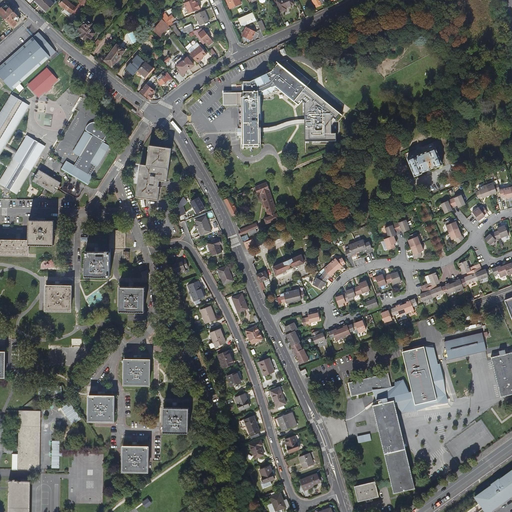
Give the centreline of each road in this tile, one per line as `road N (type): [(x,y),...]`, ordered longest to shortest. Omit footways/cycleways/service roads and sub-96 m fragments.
road 1 (residential): [(146,254),(186,245),(215,290),(299,508)]
road 2 (residential): [(157,115),(193,159),(265,315)]
road 3 (residential): [(123,428),(112,365),(157,321),(159,288),(146,254)]
road 4 (residential): [(265,315),(340,492)]
road 5 (residential): [(15,0),(157,115)]
road 6 (residential): [(0,210),(89,211),(112,172)]
road 7 (residential): [(239,54),(355,0)]
